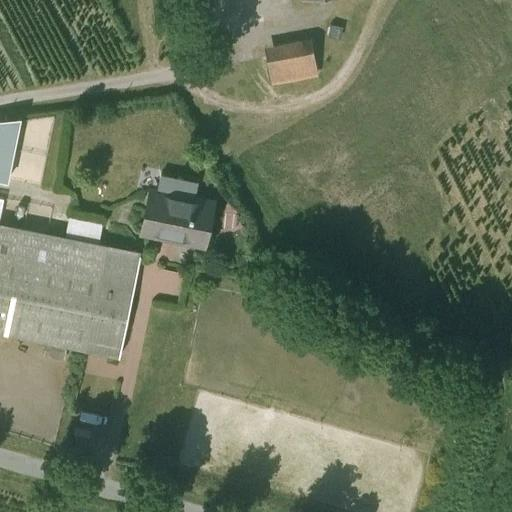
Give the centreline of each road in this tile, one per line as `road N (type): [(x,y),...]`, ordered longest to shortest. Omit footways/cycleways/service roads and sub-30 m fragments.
road 1 (track): [(511,377),(276,264),(192,98)]
road 2 (track): [(164,77),(192,98),(233,106),(280,108),(326,97),(383,0)]
road 3 (unclassified): [(179,511),(0,459)]
